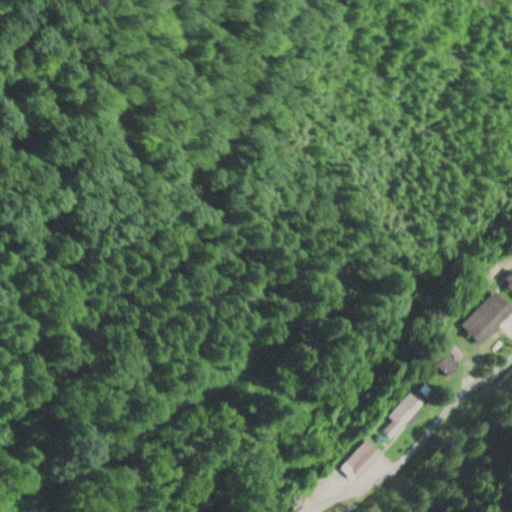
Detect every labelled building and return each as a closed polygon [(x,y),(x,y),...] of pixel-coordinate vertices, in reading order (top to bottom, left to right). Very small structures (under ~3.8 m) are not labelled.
[(511,269),(511,268),(497,283),(511,298),(511,269)] [(454,327),(474,347),(509,312),(489,292),(454,327)] [(455,368),(435,348),(424,359),(443,379),(455,368)] [(420,406),(405,391),(379,417),(385,423),(377,431),(386,440),(420,406)] [(378,456),(362,441),(339,465),(354,481),(378,456)]
